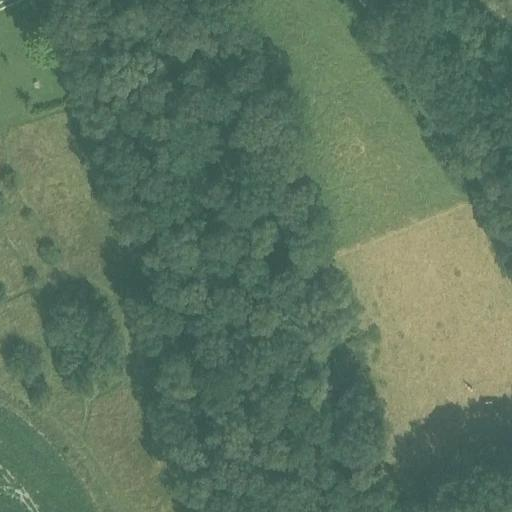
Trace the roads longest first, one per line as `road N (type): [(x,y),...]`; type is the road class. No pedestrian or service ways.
road 1 (track): [(163,0),(300,511)]
road 2 (unclassified): [(511,211),(369,0)]
